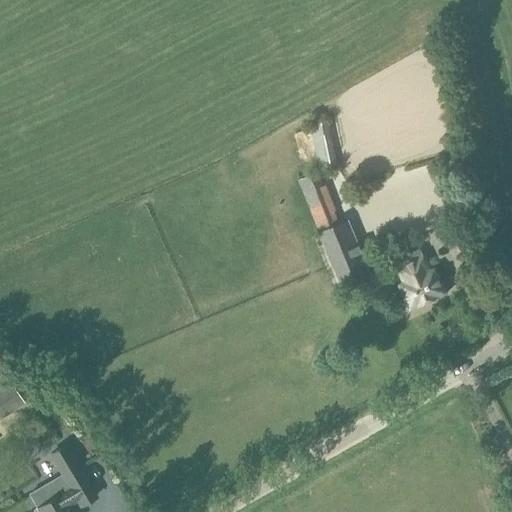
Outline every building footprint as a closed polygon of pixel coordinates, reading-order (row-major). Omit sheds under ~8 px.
[(321,171),(338,167),(329,122),(311,125),(321,171)] [(312,130),(298,131),(302,162),(316,160),(312,130)] [(340,225),(319,173),(300,181),(345,290),(372,279),(349,222),(340,225)] [(384,241),(391,258),(408,251),(402,234),(384,241)] [(431,270),(421,248),(394,260),(398,268),(396,268),(403,282),(399,284),(411,310),(447,294),(436,268),(431,270)] [(0,418),(22,403),(9,384),(0,389),(0,418)] [(70,511),(67,506),(75,501),(78,505),(96,495),(68,444),(50,454),(62,475),(30,493),(38,508),(35,509),(36,511),(70,511)]
